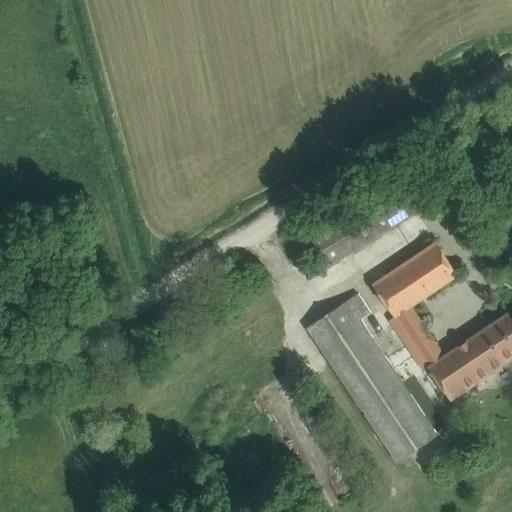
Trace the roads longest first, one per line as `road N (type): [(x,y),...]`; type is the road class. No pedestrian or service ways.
road 1 (unclassified): [(225,250),(511,68)]
road 2 (track): [(0,387),(225,250)]
